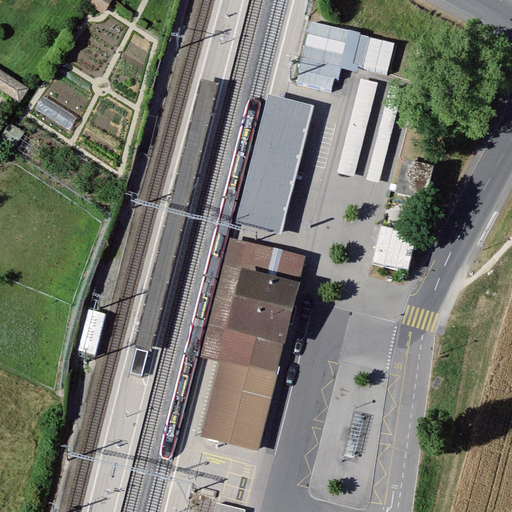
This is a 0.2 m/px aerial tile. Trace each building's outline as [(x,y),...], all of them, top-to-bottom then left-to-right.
[(114,0),(91,0),(89,4),(105,14),(114,0)] [(395,47),(312,26),(298,83),(331,92),(334,81),(339,82),(343,66),(388,77),(395,47)] [(26,91),(0,73),(0,88),(19,101),(26,91)] [(134,347),(152,351),(219,84),(201,80),(134,347)] [(272,103),(241,231),(278,241),(295,179),(298,179),(315,114),(272,103)] [(434,161),(406,154),(396,192),(424,199),(434,161)] [(380,228),(371,266),(407,275),(416,237),(380,228)] [(202,364),(225,369),(254,252),(231,247),(202,364)] [(258,451),(294,311),(264,303),(276,257),(254,252),(225,369),(207,438),(258,451)] [(294,311),(306,265),(276,257),(264,303),(294,311)] [(367,416),(355,413),(345,457),(357,460),(367,416)]
